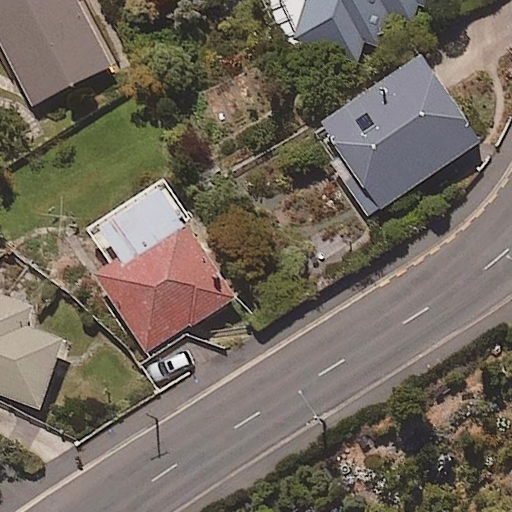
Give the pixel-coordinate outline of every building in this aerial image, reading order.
[(116,64),(83,0),(0,0),(0,32),(35,104),(116,64)] [(271,0),(310,74),(424,9),(438,15),(443,0),(271,0)] [(488,140),(431,52),(326,119),(348,155),(337,162),(371,215),(488,140)] [(169,181),(92,228),(115,265),(97,277),(145,356),(241,297),(169,181)] [(39,304),(0,289),(0,392),(41,408),(68,339),(31,325),(39,304)]
